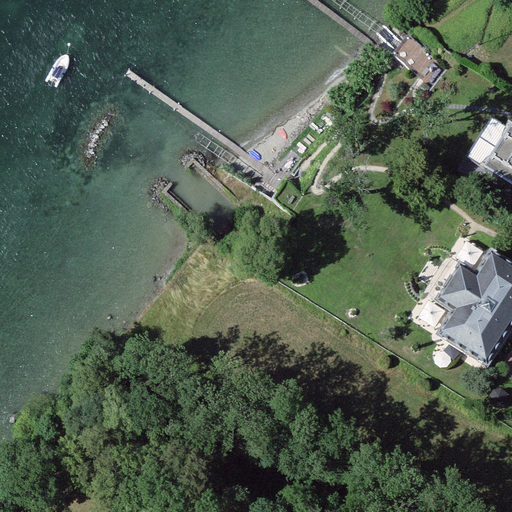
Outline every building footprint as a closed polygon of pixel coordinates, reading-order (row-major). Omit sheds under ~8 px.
[(449,69),(409,40),(394,59),(434,88),(449,69)] [(496,178),(511,152),(511,131),(486,172),(496,178)] [(511,152),(496,178),(511,188),(511,152)] [(333,216),(294,188),(281,206),(320,234),(333,216)] [(488,369),(511,331),(511,267),(492,254),(477,277),(461,267),(437,303),(453,313),(438,336),(488,369)]
